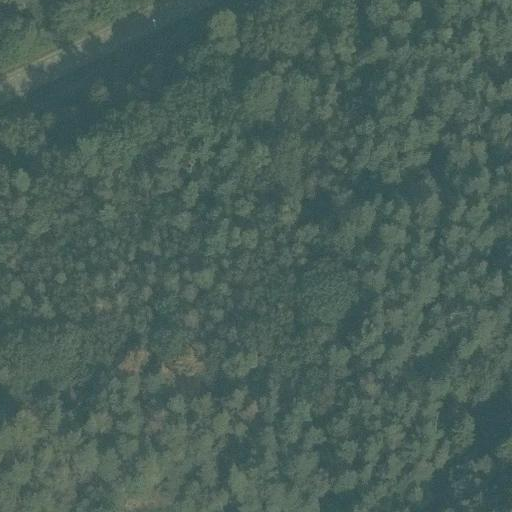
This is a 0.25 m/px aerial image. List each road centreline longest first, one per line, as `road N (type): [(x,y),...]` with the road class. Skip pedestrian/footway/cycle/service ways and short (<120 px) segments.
road 1 (track): [(511,421),(369,414),(180,363),(0,374)]
road 2 (tertiary): [(0,94),(200,0)]
